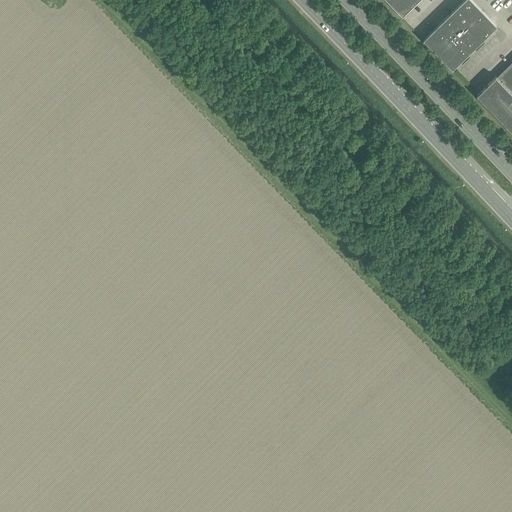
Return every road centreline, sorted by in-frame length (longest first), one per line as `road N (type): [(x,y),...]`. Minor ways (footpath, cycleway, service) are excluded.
road 1 (secondary): [(301,0),(508,218)]
road 2 (secondary): [(511,174),(348,0)]
